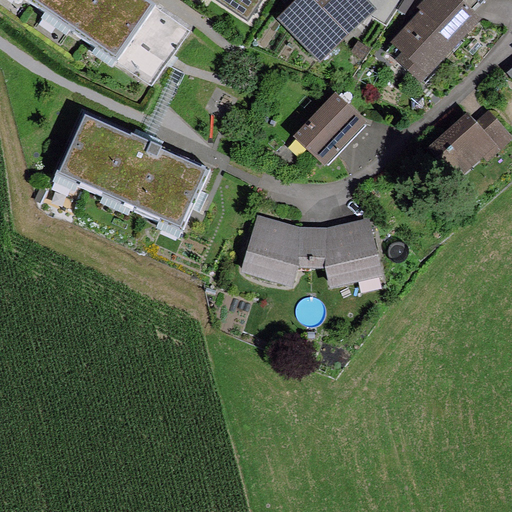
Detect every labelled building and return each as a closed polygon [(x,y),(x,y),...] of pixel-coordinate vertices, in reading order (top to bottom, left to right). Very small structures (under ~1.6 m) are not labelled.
[(38,0),(158,82),(196,27),(156,0),(38,0)] [(215,0),(253,22),(266,0),(215,0)] [(328,64),(383,11),(372,0),(305,0),(285,19),(328,64)] [(412,48),(406,55),(431,79),(492,15),(480,3),(482,0),(428,0),(426,2),(431,7),(401,37),(412,48)] [(370,60),(377,49),(365,42),(358,52),(370,60)] [(378,122),(346,91),(304,135),(335,167),(378,122)] [(477,112),(430,157),(460,188),(493,156),(498,161),(511,147),(511,123),(499,111),(487,122),(477,112)] [(140,138),(95,118),(68,180),(192,233),(218,171),(172,152),(176,143),(144,129),(140,138)] [(302,288),(308,270),(320,270),(319,228),(306,228),(266,215),(248,272),(302,288)] [(319,228),(320,270),(333,270),(338,290),(390,277),(375,219),(334,229),(319,228)]
